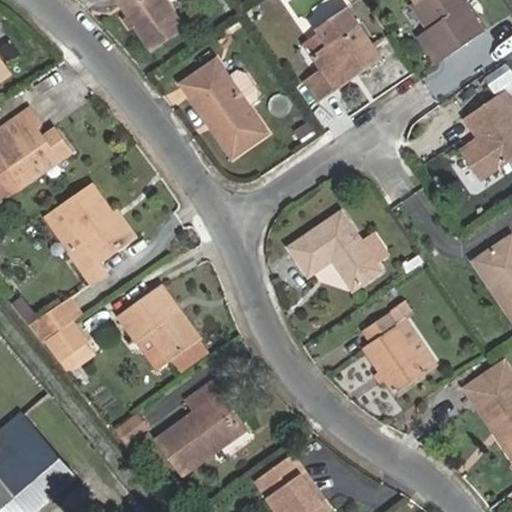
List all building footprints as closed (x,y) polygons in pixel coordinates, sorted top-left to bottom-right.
[(117,0),(128,16),(134,26),(152,51),(187,27),(168,0),(117,0)] [(486,32),(463,0),(414,0),(433,26),(423,32),(443,62),(486,32)] [(315,30),(326,48),(360,25),(348,8),(315,30)] [(326,48),(314,56),(323,68),(306,80),(320,101),(336,89),(333,83),(359,66),(363,71),(382,58),(360,25),(326,48)] [(181,83),(233,158),(270,132),(217,58),(181,83)] [(495,91),(511,79),(511,67),(508,62),(485,77),(495,91)] [(333,83),(336,89),(363,71),(359,66),(333,83)] [(511,158),(511,94),(508,88),(463,118),(496,169),(511,158)] [(0,161),(19,190),(73,152),(58,130),(45,139),(38,128),(43,125),(31,108),(7,125),(17,140),(0,151),(0,161)] [(60,210),(82,243),(71,251),(95,283),(108,273),(100,261),(134,239),(95,185),(60,210)] [(383,270),(344,211),(290,246),(308,275),(333,259),(353,289),(383,270)] [(495,288),(511,314),(511,236),(481,257),(499,286),(495,288)] [(151,334),(171,361),(202,339),(181,310),(177,313),(173,308),(177,306),(162,285),(119,316),(138,343),(151,334)] [(407,299),(395,307),(402,316),(414,309),(407,299)] [(63,304),(29,328),(42,344),(47,341),(75,321),(63,304)] [(364,347),(381,371),(386,379),(396,393),(432,370),(391,310),(362,329),(371,342),(364,347)] [(75,321),(47,341),(62,361),(66,358),(87,344),(90,343),(75,321)] [(202,339),(171,361),(179,374),(210,349),(202,339)] [(93,351),(87,344),(66,358),(72,366),(93,351)] [(511,368),(506,360),(466,388),(495,432),(500,429),(511,446),(511,368)] [(195,412),(157,438),(183,476),(216,452),(211,446),(239,428),(218,398),(224,395),(214,381),(187,401),(195,412)] [(0,511),(35,511),(77,478),(25,416),(6,432),(16,444),(0,457),(0,511)] [(290,455),(256,480),(279,511),(326,511),(327,511),(300,475),(304,473),(290,455)] [(327,511),(331,509),(304,473),(300,475),(327,511)]
